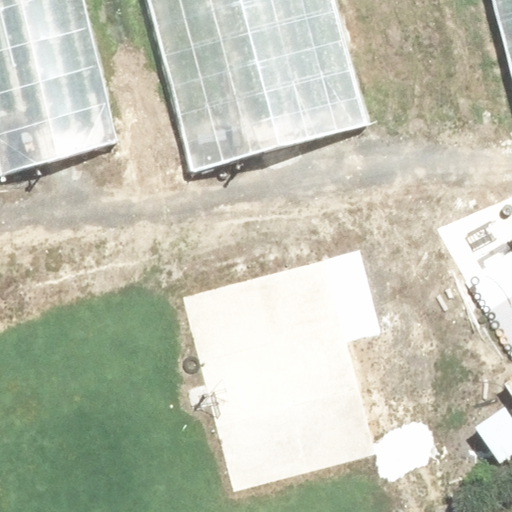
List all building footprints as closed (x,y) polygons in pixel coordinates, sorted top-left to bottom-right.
[(45,0),(0,0),(0,207),(89,187),(45,0)] [(305,0),(88,0),(146,223),(349,172),(305,0)] [(511,0),(434,0),(480,179),(511,171),(511,0)] [(511,218),(493,195),(457,225),(482,255),(501,239),(510,249),(511,246),(511,218)] [(511,385),(502,392),(511,407),(511,385)]
